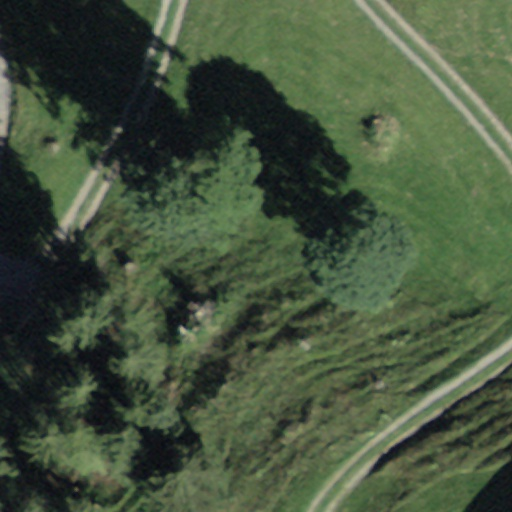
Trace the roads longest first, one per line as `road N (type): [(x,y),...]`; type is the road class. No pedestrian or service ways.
road 1 (track): [(0,284),(49,251),(119,156),(175,0)]
road 2 (track): [(511,350),(363,458),(320,511)]
road 3 (track): [(369,0),(511,156)]
